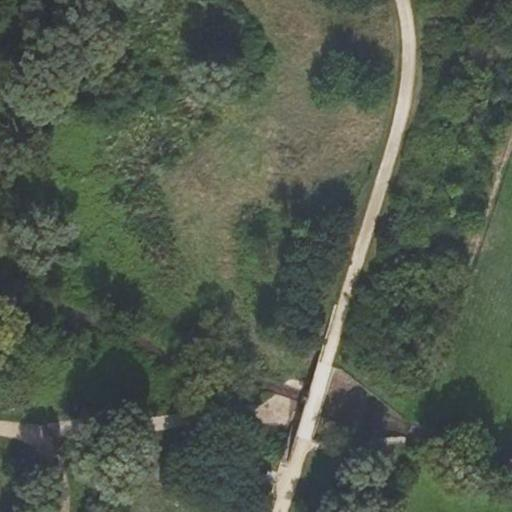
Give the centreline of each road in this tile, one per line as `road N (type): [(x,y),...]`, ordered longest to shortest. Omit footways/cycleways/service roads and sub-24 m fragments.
road 1 (track): [(401,0),(408,78),(286,511)]
road 2 (track): [(60,454),(108,427),(172,407),(222,400),(308,413)]
road 3 (track): [(72,511),(60,454),(0,440)]
